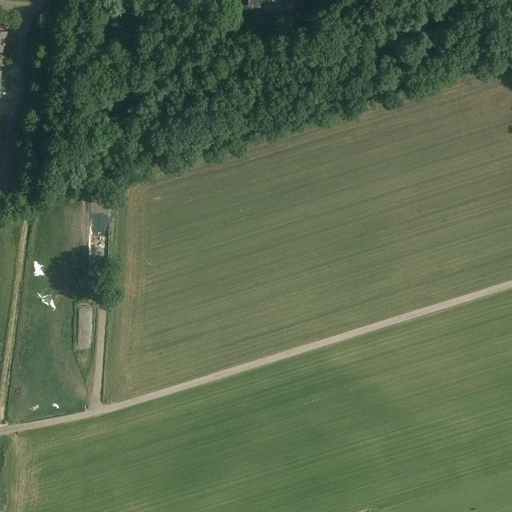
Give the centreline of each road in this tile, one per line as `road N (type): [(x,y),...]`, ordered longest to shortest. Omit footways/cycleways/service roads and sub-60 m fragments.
road 1 (track): [(0,434),(166,392),(511,283)]
road 2 (residential): [(0,181),(27,10)]
road 3 (track): [(96,411),(107,278)]
